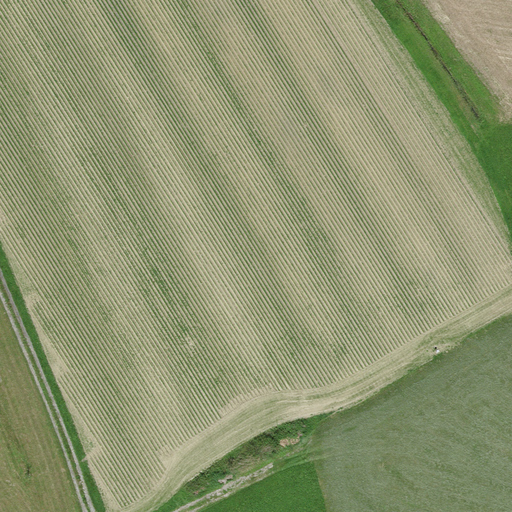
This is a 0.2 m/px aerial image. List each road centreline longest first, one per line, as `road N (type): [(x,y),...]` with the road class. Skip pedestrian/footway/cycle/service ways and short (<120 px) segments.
road 1 (track): [(511,323),(180,511)]
road 2 (track): [(89,511),(0,281)]
